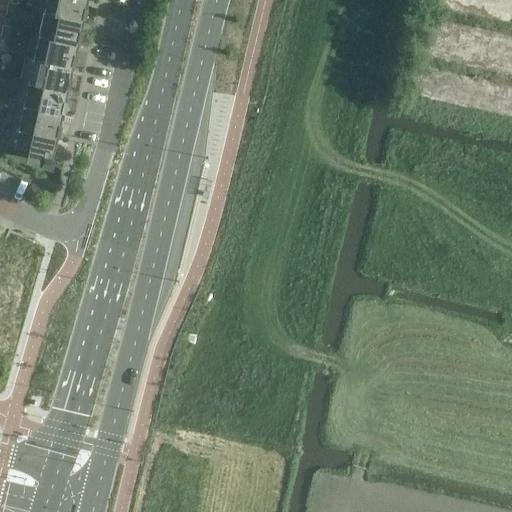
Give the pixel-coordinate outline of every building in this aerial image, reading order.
[(83,18),(86,0),(37,0),(36,7),(83,18)] [(14,15),(17,3),(8,1),(5,13),(14,15)] [(77,41),(83,18),(36,7),(36,8),(44,10),(39,33),(77,41)] [(9,38),(12,26),(3,24),(0,36),(9,38)] [(72,64),(77,41),(39,33),(34,55),(26,53),(26,54),(72,64)] [(67,88),(72,64),(26,54),(21,78),(67,88)] [(62,111),(67,88),(21,78),(15,101),(62,111)] [(57,135),(62,111),(15,101),(10,125),(57,135)] [(50,163),(57,135),(10,125),(6,143),(27,152),(25,158),(50,163)]
